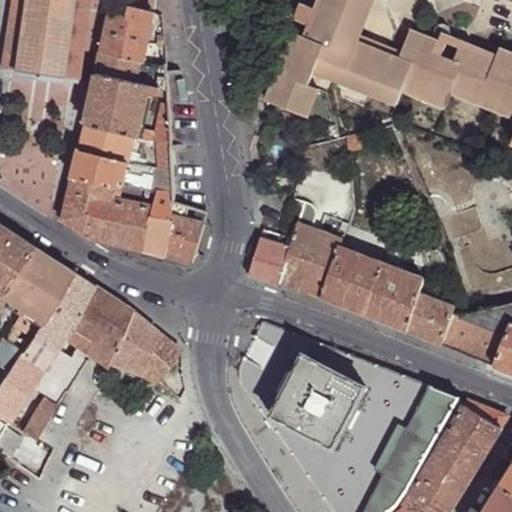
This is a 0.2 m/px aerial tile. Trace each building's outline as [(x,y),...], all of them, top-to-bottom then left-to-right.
[(14,0),(3,72),(17,75),(28,0),(14,0)] [(49,79),(59,81),(58,82),(63,82),(63,81),(75,0),(28,0),(17,75),(18,75),(18,76),(22,77),(23,76),(32,77),(32,78),(36,78),(36,77),(45,79),(45,80),(49,80),(49,79)] [(75,0),(63,81),(77,83),(89,0),(75,0)] [(371,12),(339,0),(327,0),(323,13),(311,41),(305,39),(294,34),(267,103),(308,119),(320,91),(309,87),(315,74),(397,107),(403,93),(413,65),(400,60),(357,43),(361,30),(363,31),(371,12)] [(323,13),(327,0),(319,0),(315,12),(301,6),(296,21),(309,27),(305,39),(311,41),(323,13)] [(339,0),(371,12),(376,0),(339,0)] [(152,14),(151,13),(129,8),(127,17),(150,24),(152,14)] [(150,24),(127,17),(126,19),(108,14),(104,33),(146,41),(145,44),(146,44),(150,24)] [(104,33),(100,53),(143,63),(146,44),(145,44),(146,41),(104,33)] [(410,33),(400,60),(413,65),(403,93),(446,110),(451,95),(508,119),(511,107),(511,56),(499,51),(497,56),(494,65),(460,50),(455,64),(434,56),(439,44),(410,33)] [(460,50),(494,65),(497,56),(443,35),(439,44),(434,56),(455,64),(460,50)] [(100,53),(95,75),(138,85),(143,63),(100,53)] [(163,65),(156,65),(157,90),(165,92),(164,71),(163,65)] [(138,85),(95,75),(92,86),(92,90),(84,125),(134,136),(138,138),(140,130),(147,95),(148,88),(138,85)] [(156,97),(157,90),(148,88),(147,95),(156,97)] [(166,100),(165,92),(157,90),(156,97),(166,100)] [(169,144),(166,107),(160,105),(154,133),(153,141),(162,143),(168,145),(169,144)] [(128,159),(134,136),(84,125),(78,152),(127,163),(128,159)] [(138,138),(153,141),(154,133),(140,130),(138,138)] [(374,130),(347,137),(348,151),(377,144),(374,130)] [(347,137),(318,144),(318,156),(348,151),(347,137)] [(168,147),(168,145),(162,143),(157,169),(170,172),(168,147)] [(298,149),(299,163),(319,162),(318,156),(318,144),(298,149)] [(124,175),(127,163),(78,152),(72,178),(93,183),(114,187),(120,189),(121,183),(123,183),(124,175)] [(172,195),(170,172),(157,169),(155,169),(154,175),(151,191),(156,192),(156,193),(168,196),(168,195),(172,195)] [(147,190),(151,191),(154,175),(142,173),(142,176),(136,175),(137,174),(130,172),(124,175),(123,183),(127,184),(137,187),(142,188),(147,190)] [(91,198),(93,183),(72,178),(63,222),(89,239),(89,238),(86,235),(90,215),(87,214),(91,198)] [(111,199),(114,187),(93,183),(91,198),(111,202),(111,199)] [(143,206),(152,208),(156,193),(156,192),(151,191),(147,190),(143,206)] [(169,202),(168,196),(156,193),(152,208),(149,218),(170,222),(170,221),(169,202)] [(141,251),(149,218),(152,208),(143,206),(111,199),(111,202),(91,198),(87,214),(90,215),(86,235),(89,238),(89,239),(113,245),(141,251)] [(278,284),(279,284),(299,291),(320,233),(297,224),(305,202),(293,200),(286,222),(282,238),(286,238),(292,241),(293,241),(290,249),(278,284)] [(172,203),(169,202),(170,221),(172,221),(174,216),(179,218),(179,205),(172,203)] [(191,263),(192,263),(203,224),(179,218),(174,216),(172,221),(165,258),(191,265),(191,263)] [(172,221),(170,221),(170,222),(149,218),(141,251),(165,258),(172,221)] [(0,293),(32,247),(0,224),(0,293)] [(342,241),(320,233),(299,291),(320,300),(339,248),(342,241)] [(279,287),(279,284),(278,284),(290,249),(293,241),(292,241),(286,238),(283,247),(260,241),(251,271),(249,271),(248,277),(279,287)] [(424,254),(431,251),(426,240),(419,242),(423,254),(424,254)] [(73,274),(32,247),(0,293),(0,296),(11,304),(17,308),(23,312),(42,325),(73,274)] [(424,279),(339,248),(320,300),(363,316),(406,332),(420,294),(424,279)] [(445,266),(439,249),(431,251),(424,254),(428,270),(445,266)] [(452,284),(447,271),(435,275),(440,288),(446,286),(452,284)] [(94,287),(73,274),(42,325),(35,336),(58,350),(65,339),(94,287)] [(133,313),(94,287),(65,339),(89,356),(108,368),(110,364),(133,313)] [(456,308),(420,294),(406,332),(441,346),(453,312),(454,312),(455,309),(456,308)] [(0,320),(11,304),(0,296),(0,320)] [(511,303),(465,315),(463,316),(454,312),(453,312),(441,346),(494,366),(510,323),(511,318),(511,303)] [(23,312),(17,308),(14,312),(20,317),(23,312)] [(157,332),(133,313),(110,364),(139,374),(141,374),(157,332)] [(511,323),(510,323),(494,366),(511,373),(511,323)] [(182,353),(157,332),(141,374),(139,374),(139,375),(145,379),(157,386),(182,353)] [(58,350),(35,336),(24,353),(22,353),(19,358),(43,373),(58,350)] [(19,358),(22,353),(2,339),(1,338),(0,339),(0,365),(8,371),(18,357),(19,358)] [(70,358),(58,350),(43,373),(32,390),(45,398),(58,406),(65,394),(67,394),(87,361),(73,353),(70,358)] [(367,387),(304,355),(272,417),(335,450),(367,387)] [(43,373),(19,358),(18,357),(8,371),(0,385),(0,417),(9,423),(11,424),(15,417),(32,390),(43,373)] [(461,398),(431,386),(409,429),(401,425),(378,469),(385,473),(365,511),(389,511),(398,503),(406,492),(425,459),(457,401),(459,402),(461,398)] [(45,398),(23,433),(36,441),(58,406),(45,398)] [(467,407),(459,402),(457,401),(425,459),(430,462),(412,491),(401,505),(409,511),(451,511),(503,429),(501,427),(467,407)] [(507,416),(469,401),(467,407),(501,427),(507,416)] [(0,437),(9,423),(0,417),(0,437)] [(21,422),(15,417),(11,424),(16,428),(21,422)] [(16,428),(11,424),(9,423),(0,437),(0,451),(5,455),(20,431),(16,428)] [(511,468),(502,485),(511,491),(511,468)] [(511,511),(511,491),(502,485),(484,511),(511,511)]
